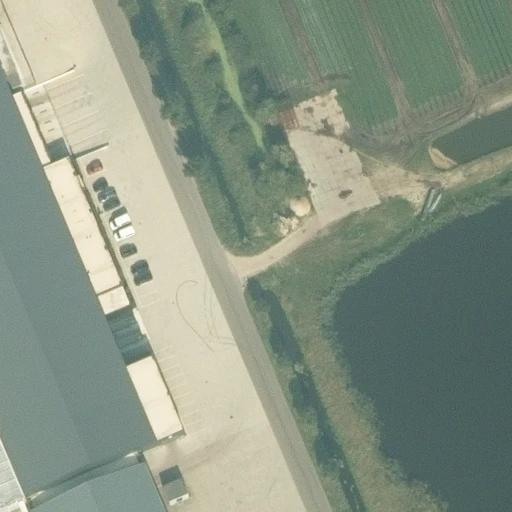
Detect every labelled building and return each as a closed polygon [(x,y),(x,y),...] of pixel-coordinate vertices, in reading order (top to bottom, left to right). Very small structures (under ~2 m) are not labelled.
[(11,103),(0,77),(0,444),(26,505),(29,511),(53,511),(145,473),(138,460),(185,440),(155,368),(127,380),(95,304),(123,292),(70,164),(53,171),(22,98),(11,103)] [(165,218),(175,215),(167,194),(157,198),(165,218)] [(0,511),(9,511),(26,505),(0,444),(0,511)] [(161,511),(145,473),(53,511),(161,511)] [(182,503),(189,500),(183,485),(164,492),(170,508),(177,505),(178,507),(183,505),(182,503)]
